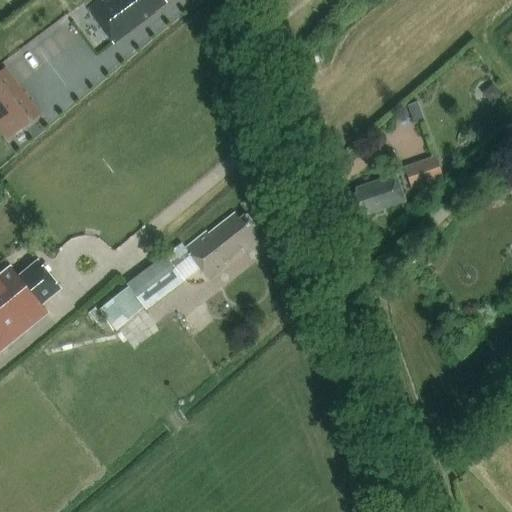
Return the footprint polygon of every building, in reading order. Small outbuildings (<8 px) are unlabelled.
[(101,0),(87,11),(112,44),(154,12),(153,11),(165,2),(163,0),(101,0)] [(5,67),(0,70),(0,129),(7,139),(41,113),(5,67)] [(489,84),(481,93),(491,104),(500,95),(489,84)] [(424,120),(418,102),(408,106),(414,124),(424,120)] [(403,166),(410,188),(441,178),(434,156),(403,166)] [(405,201),(396,174),(355,188),(356,193),(349,195),(355,213),(362,210),(364,215),(405,201)] [(207,232),(186,248),(208,279),(227,264),(225,262),(241,249),(243,251),(257,240),(251,232),(257,228),(246,213),(240,218),(235,213),(208,234),(207,232)] [(126,284),(147,310),(185,281),(165,254),(126,284)] [(0,350),(48,312),(41,304),(61,288),(38,260),(18,276),(10,266),(0,274),(0,350)] [(108,297),(124,284),(118,276),(102,289),(108,297)] [(100,326),(107,321),(98,309),(95,306),(88,312),(100,326)]
